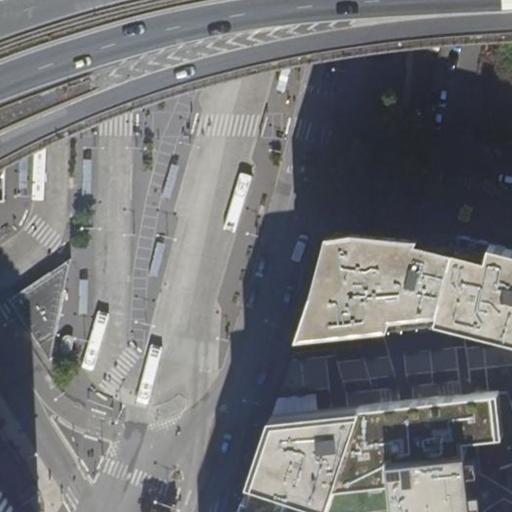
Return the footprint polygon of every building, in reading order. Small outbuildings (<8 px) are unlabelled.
[(511,247),(458,234),(327,233),(313,296),(300,336),(437,321),(511,337),(511,247)] [(72,258),(54,270),(66,286),(72,258)] [(54,270),(9,300),(40,347),(56,337),(66,286),(54,270)] [(56,337),(40,347),(51,362),(56,337)] [(73,359),(74,357),(76,348),(76,346),(73,345),(71,344),(69,346),(67,355),(68,357),(73,359)] [(476,511),(466,394),(273,416),(239,511),(476,511)] [(17,511),(39,494),(0,433),(0,501),(1,501),(4,504),(3,505),(5,509),(7,508),(9,511),(17,511)] [(9,511),(7,508),(5,509),(3,505),(4,504),(1,501),(1,500),(0,501),(0,511),(9,511)]
